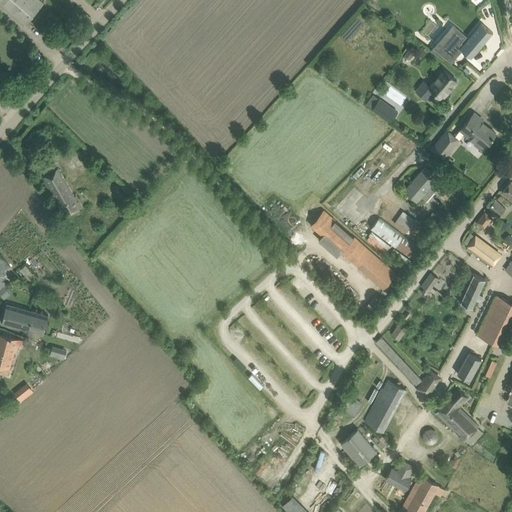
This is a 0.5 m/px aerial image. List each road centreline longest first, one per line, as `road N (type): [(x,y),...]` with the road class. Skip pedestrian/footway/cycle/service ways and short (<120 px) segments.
road 1 (track): [(290,266),(172,132),(63,64)]
road 2 (unclassified): [(0,135),(121,0)]
